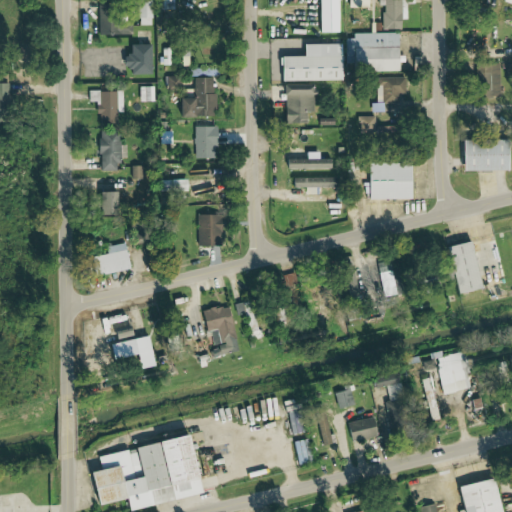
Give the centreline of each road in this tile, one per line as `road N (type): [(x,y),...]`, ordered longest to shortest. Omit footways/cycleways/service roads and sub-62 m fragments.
road 1 (residential): [(65,305),(511,196)]
road 2 (residential): [(67,396),(60,0)]
road 3 (residential): [(199,511),(511,435)]
road 4 (residential): [(261,258),(251,0)]
road 5 (residential): [(451,212),(443,188),(439,0)]
